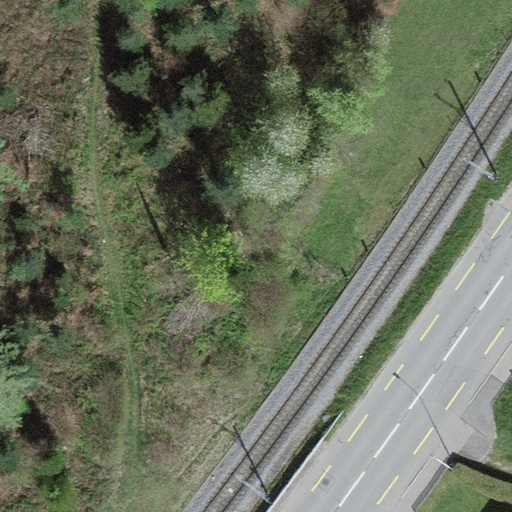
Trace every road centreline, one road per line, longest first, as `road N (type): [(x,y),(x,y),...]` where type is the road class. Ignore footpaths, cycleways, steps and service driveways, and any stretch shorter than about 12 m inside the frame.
road 1 (track): [(76,0),(64,136),(121,348),(125,496),(117,511)]
road 2 (secondary): [(511,263),(336,511)]
